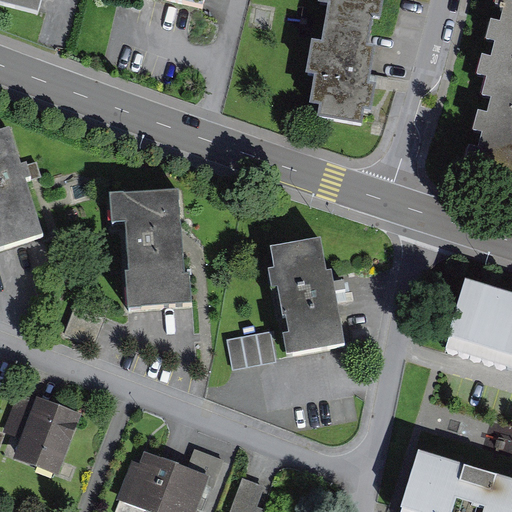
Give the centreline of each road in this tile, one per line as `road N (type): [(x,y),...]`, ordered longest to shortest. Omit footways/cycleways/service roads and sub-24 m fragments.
road 1 (primary): [(397,203),(0,64)]
road 2 (residential): [(0,339),(373,482)]
road 3 (residential): [(439,216),(373,482)]
road 4 (residential): [(450,0),(397,203)]
